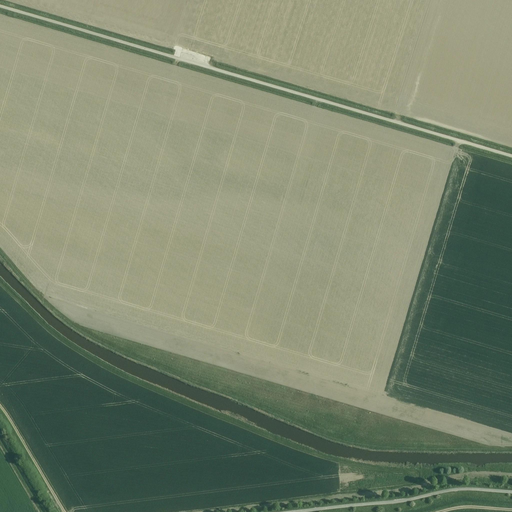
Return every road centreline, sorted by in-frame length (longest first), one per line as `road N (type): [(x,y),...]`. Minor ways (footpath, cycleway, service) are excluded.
road 1 (unclassified): [(511,156),(0,6)]
road 2 (unclassified): [(511,492),(458,489),(295,511)]
road 3 (track): [(63,511),(0,405)]
